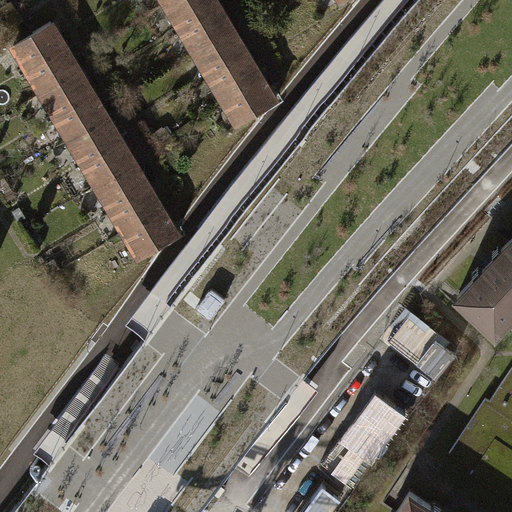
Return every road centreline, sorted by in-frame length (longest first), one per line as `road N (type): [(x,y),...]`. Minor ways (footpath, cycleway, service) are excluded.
road 1 (motorway): [(477,0),(71,511)]
road 2 (motorway): [(256,357),(511,45)]
road 3 (motorway): [(256,357),(511,98)]
road 4 (motorway): [(137,511),(256,357)]
